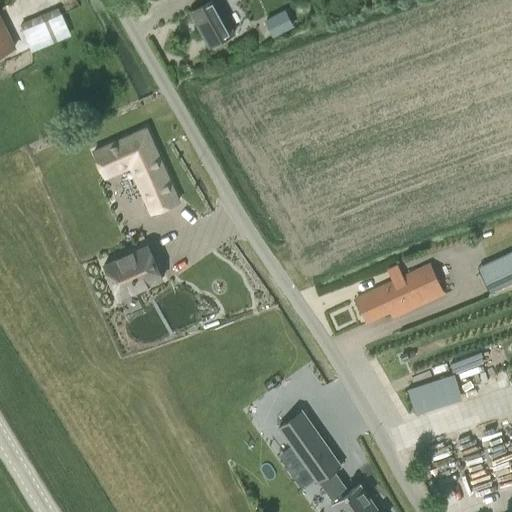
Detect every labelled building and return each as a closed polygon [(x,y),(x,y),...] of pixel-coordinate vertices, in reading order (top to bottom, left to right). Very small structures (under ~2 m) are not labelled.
[(236,32),(217,0),(212,0),(190,12),(209,46),(236,32)] [(282,13),(264,22),(271,35),(289,26),(282,13)] [(61,14),(23,30),(33,51),(70,35),(61,14)] [(0,54),(15,47),(0,16),(0,54)] [(146,128),(93,150),(104,176),(130,165),(151,212),(178,201),(146,128)] [(117,297),(161,278),(147,245),(103,264),(117,297)] [(490,292),(511,282),(511,258),(481,273),(490,292)] [(429,264),(355,299),(367,323),(391,313),(393,318),(443,294),(429,264)] [(423,382),(442,377),(438,365),(420,370),(423,382)] [(446,377),(410,387),(417,411),(452,402),(446,377)] [(302,411),(279,427),(318,482),(320,480),(335,502),(332,503),(338,511),(379,511),(359,484),(348,492),(333,471),(340,466),(302,411)]
